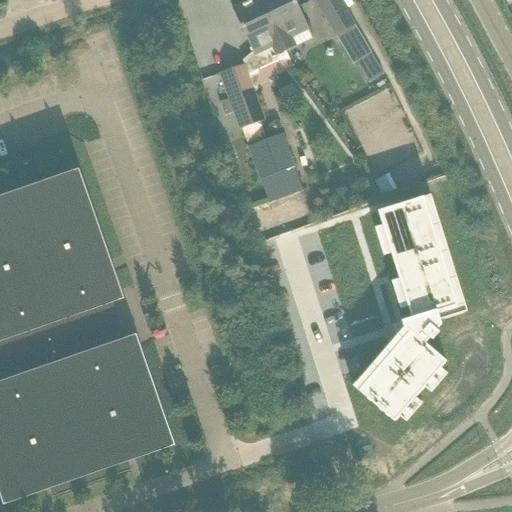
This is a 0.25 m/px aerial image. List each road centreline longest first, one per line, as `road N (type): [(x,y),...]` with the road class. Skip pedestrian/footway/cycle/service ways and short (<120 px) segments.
road 1 (residential): [(282,511),(274,487),(338,417),(284,249)]
road 2 (primary): [(405,0),(455,88),(511,218)]
road 3 (primary): [(511,139),(440,0)]
